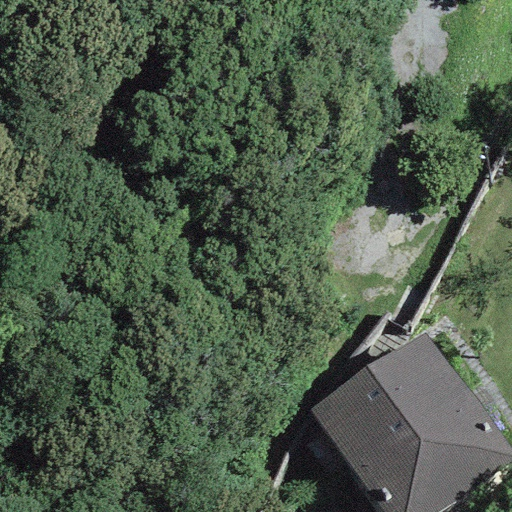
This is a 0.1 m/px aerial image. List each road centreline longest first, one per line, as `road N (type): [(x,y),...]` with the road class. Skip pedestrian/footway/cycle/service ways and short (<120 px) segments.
road 1 (track): [(0,288),(78,175),(221,74),(268,0)]
road 2 (track): [(144,128),(131,197),(91,279),(0,364)]
